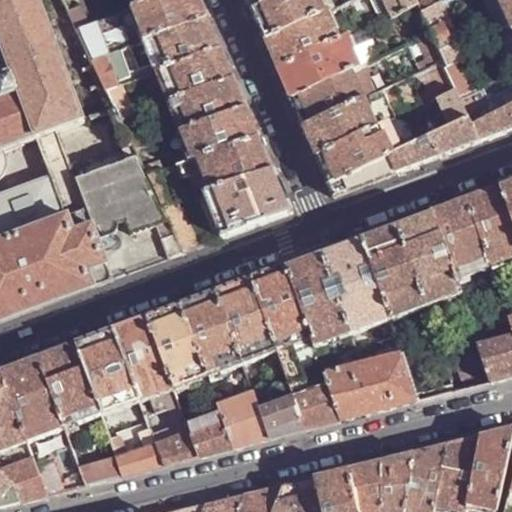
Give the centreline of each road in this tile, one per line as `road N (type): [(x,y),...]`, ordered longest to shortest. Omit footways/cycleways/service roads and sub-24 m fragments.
road 1 (residential): [(86,511),(511,405)]
road 2 (residential): [(326,227),(0,353)]
road 3 (residential): [(326,227),(225,0)]
road 4 (residential): [(511,158),(326,227)]
